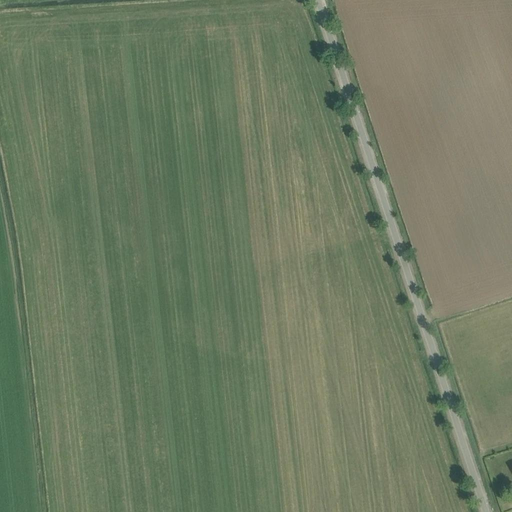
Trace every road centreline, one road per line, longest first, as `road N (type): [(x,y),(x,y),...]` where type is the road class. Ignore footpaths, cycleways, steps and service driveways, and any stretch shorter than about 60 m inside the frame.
road 1 (unclassified): [(319,0),(482,511)]
road 2 (track): [(57,511),(25,222),(0,107)]
